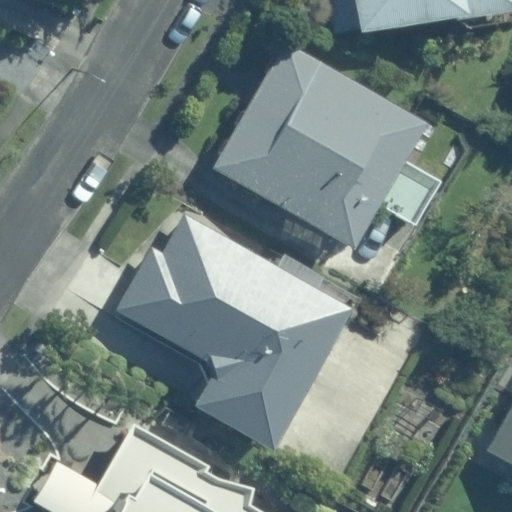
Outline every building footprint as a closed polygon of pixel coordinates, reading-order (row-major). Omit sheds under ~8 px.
[(511,0),(322,0),(327,35),(350,31),(351,39),(458,25),(458,31),(505,24),(507,23),(509,22),(511,21),(511,19),(511,0)] [(397,99),(253,23),(186,149),(330,226),(354,182),(392,202),(413,163),(374,143),(397,99)] [(336,301),(181,210),(153,251),(143,247),(108,303),(107,306),(193,349),(197,369),(180,398),(254,440),(336,301)] [(511,390),(478,448),(511,467),(511,390)] [(87,482),(49,459),(26,499),(50,511),(258,511),(231,496),(236,479),(205,469),(189,463),(192,458),(122,419),(87,482)]
